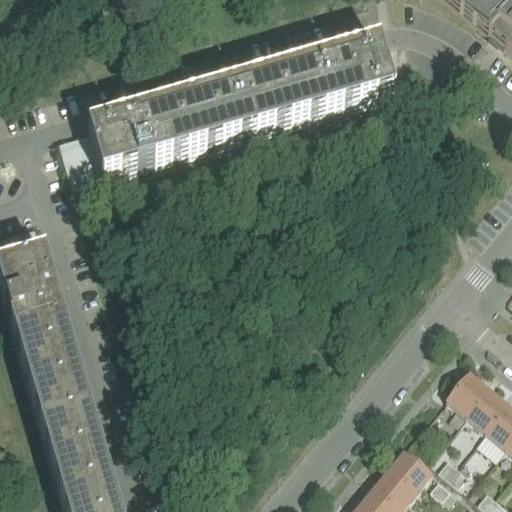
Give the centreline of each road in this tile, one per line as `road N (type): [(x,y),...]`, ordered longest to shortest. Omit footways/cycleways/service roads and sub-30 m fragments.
road 1 (residential): [(27,142),(389,37),(438,48),(511,106)]
road 2 (residential): [(131,511),(44,204)]
road 3 (unclassified): [(283,511),(453,307)]
